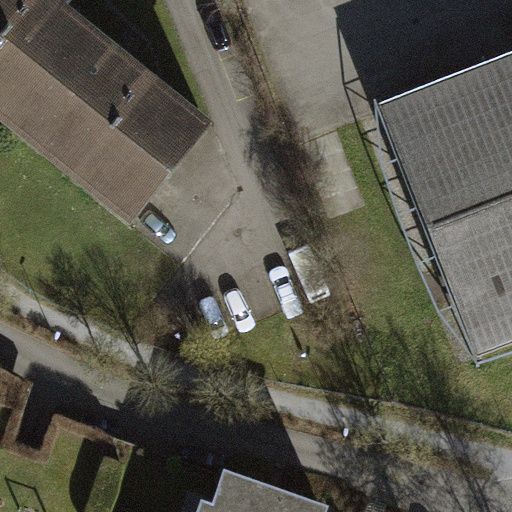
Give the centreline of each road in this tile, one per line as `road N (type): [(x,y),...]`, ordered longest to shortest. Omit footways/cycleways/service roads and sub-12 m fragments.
road 1 (residential): [(0,338),(50,371),(427,493),(463,511)]
road 2 (residential): [(185,0),(278,245)]
